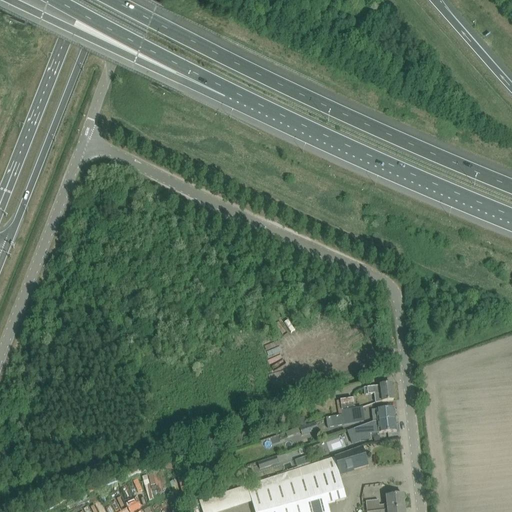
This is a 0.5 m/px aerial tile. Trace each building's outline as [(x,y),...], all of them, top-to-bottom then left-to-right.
[(374,394),(375,403),(393,401),(391,384),(363,388),(364,396),(374,394)] [(337,400),(339,415),(354,410),(354,408),(353,399),(340,400),(337,400)] [(361,407),(354,408),(354,410),(339,415),(339,416),(342,416),(343,421),(343,425),(364,422),(361,407)] [(394,408),(372,411),(373,422),(375,422),(377,422),(395,419),(394,408)] [(304,419),(297,420),(298,427),(305,425),(304,419)] [(377,422),(375,422),(373,422),(368,424),(353,430),(355,436),(370,435),(379,434),(396,432),(395,419),(377,422)] [(302,436),(318,431),(315,423),(299,429),(302,436)] [(318,444),(306,448),(307,453),(320,449),(318,444)] [(333,456),(335,461),(247,487),(254,511),(328,511),(327,504),(345,499),(338,474),(368,466),(362,447),(333,456)] [(305,455),(290,458),(291,463),(306,460),(305,455)] [(260,470),(278,464),(276,457),(257,463),(260,470)] [(244,474),(247,484),(256,481),(253,471),(244,474)] [(181,490),(186,489),(185,481),(175,484),(178,498),(183,497),(181,490)] [(139,503),(144,502),(139,482),(134,484),(139,503)] [(120,510),(129,506),(124,494),(115,497),(120,510)] [(366,511),(375,511),(404,509),(403,495),(386,497),(386,505),(379,506),(378,501),(365,502),(366,511)]
